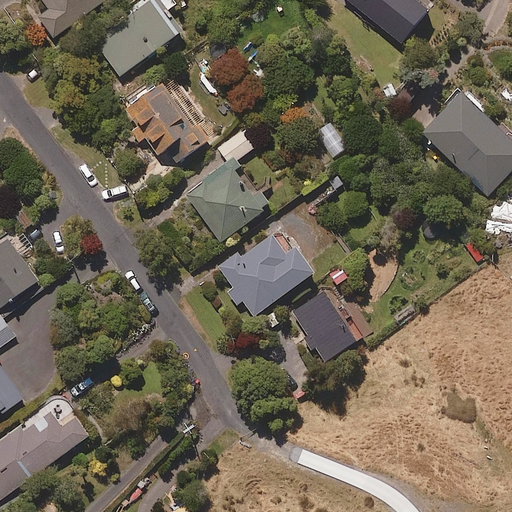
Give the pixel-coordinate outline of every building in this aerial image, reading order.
[(39,0),(50,15),(40,22),(54,42),(113,0),(39,0)] [(174,22),(168,14),(175,10),(167,0),(142,0),(125,12),(132,22),(96,46),(120,80),(177,41),(167,27),(174,22)] [(430,16),(409,0),(342,0),(404,49),(430,16)] [(161,161),(168,157),(178,170),(212,145),(202,131),(196,136),(163,91),(128,117),(161,161)] [(511,177),(511,147),(456,93),(445,103),(452,110),(424,139),(488,201),(511,177)] [(268,214),(240,175),(244,171),(239,163),(255,151),(243,134),(218,152),(228,167),(186,197),(221,247),(268,214)] [(288,263),(273,240),(221,274),(252,322),(314,282),(297,256),(288,263)] [(1,256),(0,255),(0,316),(1,318),(45,286),(15,245),(1,256)] [(293,315),(308,338),(304,341),(312,354),(316,351),(326,366),(357,346),(325,295),(293,315)] [(0,351),(19,338),(5,319),(0,322),(0,351)] [(0,419),(28,399),(0,361),(0,419)] [(0,503),(93,441),(67,401),(0,445),(0,503)]
